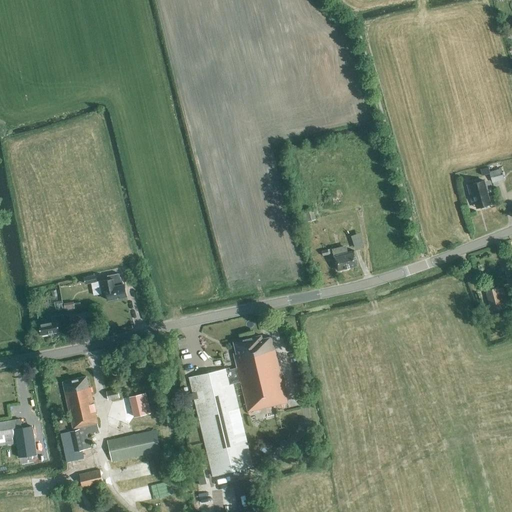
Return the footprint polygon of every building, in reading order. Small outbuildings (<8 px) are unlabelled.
[(493,183),(504,180),(501,168),(489,171),(493,183)] [(485,190),(483,182),(469,186),(471,194),(469,194),(471,202),(474,201),(476,209),(483,207),(483,209),(488,207),(488,206),(490,205),(486,190),(485,190)] [(307,222),(315,220),(313,210),(305,212),(307,222)] [(360,247),(369,244),(365,231),(356,234),(360,247)] [(340,248),(338,240),(329,242),(332,255),(333,255),(337,271),(358,266),(354,251),(347,252),(346,249),(341,250),(340,247),(340,248)] [(121,285),(119,274),(107,276),(108,280),(99,281),(102,295),(107,294),(108,301),(127,297),(124,285),(121,285)] [(85,285),(97,282),(95,276),(83,278),(85,285)] [(499,289),(499,288),(486,291),(491,311),(498,309),(500,321),(511,317),(509,311),(503,288),(499,289)] [(73,304),(73,302),(64,304),(65,311),(81,308),(80,303),(73,304)] [(71,325),(95,322),(94,313),(70,316),(71,325)] [(63,315),(51,317),(52,323),(39,325),(41,336),(59,332),(59,327),(65,326),(63,315)] [(262,340),(261,336),(234,343),(236,354),(234,355),(237,368),(230,370),(229,368),(189,378),(214,477),(254,467),(233,384),(241,382),(248,412),(288,402),(272,338),(262,340)] [(89,388),(86,377),(62,382),(74,432),(61,434),(66,463),(84,459),(82,451),(91,449),(88,435),(99,432),(97,424),(98,423),(95,412),(96,412),(94,404),(93,404),(90,388),(89,388)] [(108,401),(120,398),(118,390),(106,392),(108,401)] [(129,398),(134,419),(151,415),(146,394),(129,398)] [(0,446),(24,443),(20,419),(0,422),(0,446)] [(112,463),(161,452),(156,430),(107,441),(112,463)] [(82,488),(103,483),(99,470),(79,475),(82,488)]
